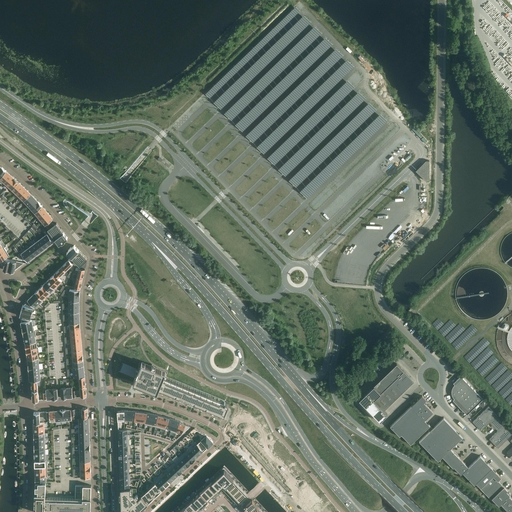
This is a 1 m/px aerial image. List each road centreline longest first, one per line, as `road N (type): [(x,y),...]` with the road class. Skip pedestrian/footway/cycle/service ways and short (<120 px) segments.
road 1 (unclassified): [(433,360),(387,312),(376,288),(383,268),(438,210),(442,0)]
road 2 (primary): [(280,363),(144,216),(0,105)]
road 3 (primary): [(150,237),(403,511)]
road 4 (residential): [(0,158),(91,256),(83,314),(91,401)]
road 5 (tertiary): [(292,265),(154,126),(87,129)]
road 6 (tertiary): [(87,129),(153,134),(285,271)]
road 7 (tertiary): [(365,511),(240,361)]
road 8 (primary): [(0,117),(150,237)]
road 9 (unknown): [(420,379),(396,360),(361,397),(362,406),(385,429),(423,385)]
road 10 (tertiary): [(371,441),(337,402),(337,321),(310,283)]
road 11 (primary): [(419,511),(303,390)]
road 12 (tertiary): [(258,388),(355,511)]
road 13 (tertiary): [(0,140),(99,210),(112,235)]
road 14 (primary): [(304,290),(329,322),(326,360),(311,378),(280,363)]
road 15 (residential): [(0,274),(26,406)]
road 16 (residential): [(225,437),(159,404),(111,400)]
